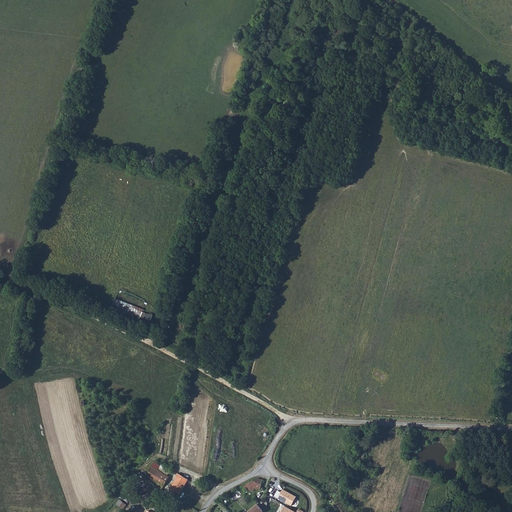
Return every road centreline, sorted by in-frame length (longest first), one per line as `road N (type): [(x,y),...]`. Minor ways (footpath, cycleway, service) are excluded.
road 1 (track): [(0,279),(149,342),(289,423)]
road 2 (unclassified): [(511,429),(301,419),(285,426),(263,469)]
